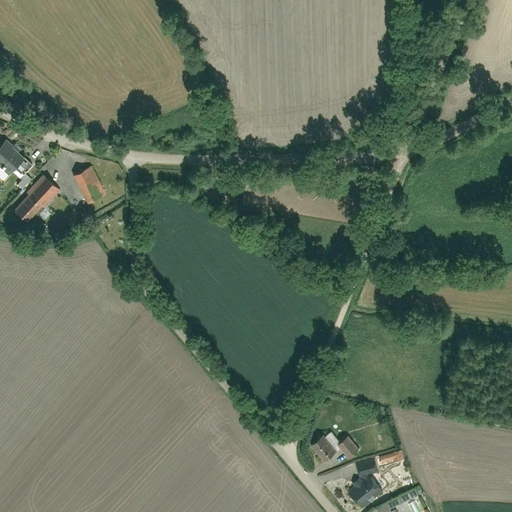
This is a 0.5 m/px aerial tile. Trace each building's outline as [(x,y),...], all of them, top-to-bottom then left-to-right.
[(0,178),(2,180),(7,175),(8,175),(24,158),(5,141),(0,146),(0,178)] [(13,173),(20,179),(31,166),(24,160),(13,173)] [(90,168),(73,177),(87,204),(104,195),(90,168)] [(14,209),(27,223),(58,191),(44,178),(14,209)] [(215,201),(220,193),(202,183),(197,190),(215,201)] [(338,442),(332,435),(326,440),(323,436),(311,446),(324,463),(336,453),(332,448),(338,442)] [(357,451),(347,439),(337,446),(347,459),(357,451)] [(381,456),(383,465),(403,461),(401,452),(381,456)] [(375,460),(356,464),(359,476),(377,472),(375,460)] [(352,484),(357,490),(349,496),(360,509),(387,487),(376,474),(365,483),(360,478),(352,484)] [(386,503),(389,510),(418,498),(415,491),(386,503)]
